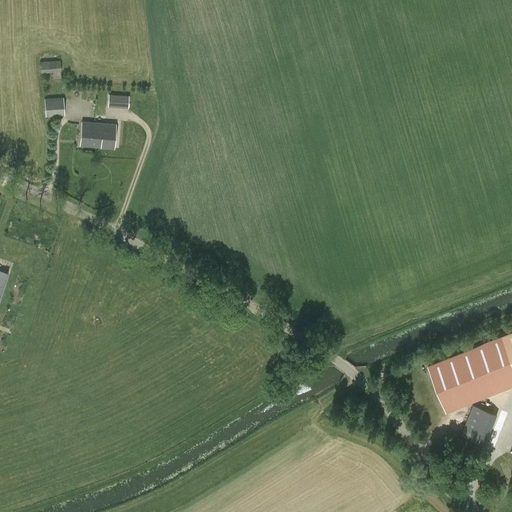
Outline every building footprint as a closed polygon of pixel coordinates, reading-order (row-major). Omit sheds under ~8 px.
[(40,73),(60,71),(60,60),(40,62),(40,73)] [(109,94),(108,106),(128,107),(129,95),(109,94)] [(46,116),(64,114),(62,97),(45,99),(46,116)] [(114,148),(115,124),(82,122),(80,146),(101,147),(101,148),(114,148)] [(486,444),(497,414),(474,405),(462,434),(486,444)]
